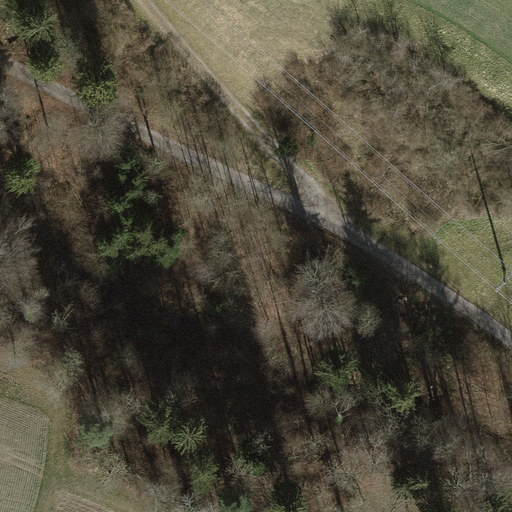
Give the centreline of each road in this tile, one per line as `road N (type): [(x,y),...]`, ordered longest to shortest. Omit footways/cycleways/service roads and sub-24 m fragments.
road 1 (track): [(511,335),(331,221),(0,59)]
road 2 (track): [(331,221),(250,120),(135,0)]
